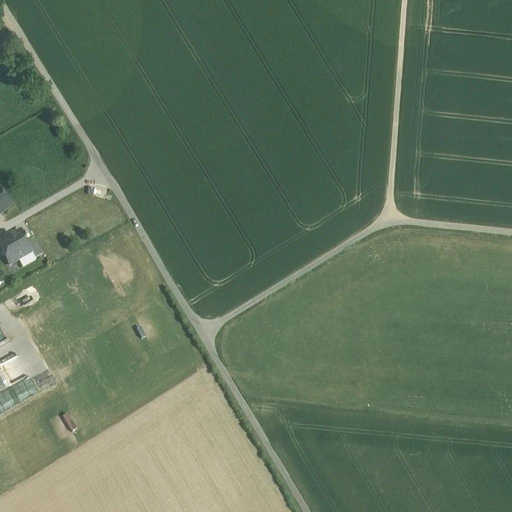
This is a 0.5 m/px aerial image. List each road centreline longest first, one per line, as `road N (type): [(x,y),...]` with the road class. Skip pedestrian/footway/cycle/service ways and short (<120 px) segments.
road 1 (track): [(2,0),(307,511)]
road 2 (track): [(389,216),(202,332)]
road 3 (track): [(389,216),(406,0)]
road 4 (track): [(511,230),(389,216)]
road 5 (track): [(105,170),(0,229)]
